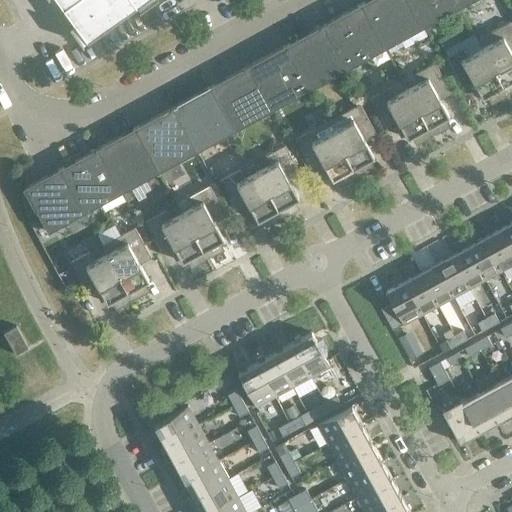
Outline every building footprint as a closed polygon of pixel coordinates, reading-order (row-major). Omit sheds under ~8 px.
[(133,7),(127,0),(70,0),(62,6),(75,23),(71,26),(70,24),(69,25),(83,43),(82,41),(86,38),(87,40),(133,7)] [(127,0),(133,7),(138,3),(140,7),(139,8),(139,9),(151,0),(127,0)] [(422,26),(407,0),(366,0),(361,3),(384,47),(422,26)] [(460,6),(456,0),(407,0),(422,26),(460,6)] [(384,47),(361,3),(323,24),(347,68),(384,47)] [(476,35),(476,36),(507,93),(511,90),(511,24),(510,21),(490,32),(494,40),(482,47),(476,35)] [(347,68),(323,24),(286,45),(309,88),(347,68)] [(507,93),(476,36),(475,36),(481,47),(469,54),(465,45),(445,56),(459,82),(471,76),(482,97),(487,94),(491,101),(507,93)] [(309,88),(286,45),(248,65),(272,109),(309,88)] [(401,76),(401,77),(432,134),(448,125),(444,118),(449,115),(437,94),(449,88),(435,62),(415,73),(419,81),(407,88),(401,76)] [(272,109),(248,65),(210,86),(234,129),(272,109)] [(432,134),(401,77),(400,77),(406,88),(394,95),(390,86),(370,97),(384,123),(395,117),(407,138),(412,135),(416,142),(432,134)] [(234,129),(210,86),(173,106),(197,150),(234,129)] [(360,103),(327,121),(357,175),(372,166),(368,159),(374,156),(362,135),(374,129),(360,103)] [(197,150),(173,106),(135,127),(159,170),(197,150)] [(357,175),(327,121),(295,138),(309,164),(320,158),(332,179),(337,176),(341,184),(357,175)] [(159,170),(135,127),(98,147),(122,191),(159,170)] [(251,159),(250,159),(282,216),(297,207),(293,200),(299,197),(287,176),(299,170),(284,144),(264,155),(269,163),(257,170),(251,159)] [(122,191),(98,147),(60,168),(84,211),(122,191)] [(282,216),(250,159),(256,170),(244,177),(240,168),(220,179),(234,205),(245,199),(257,220),(262,217),(266,225),(282,216)] [(84,211),(60,168),(24,188),(48,231),(84,211)] [(176,200),(175,200),(207,257),(222,249),(218,241),(224,238),(212,217),(223,211),(209,185),(189,196),(194,204),(182,211),(176,200)] [(207,257),(175,200),(181,211),(169,218),(164,210),(144,221),(159,246),(170,240),(182,261),(187,258),(191,266),(207,257)] [(511,221),(499,228),(511,252),(511,221)] [(102,244),(106,252),(132,298),(147,290),(143,282),(148,279),(137,258),(148,252),(134,226),(102,244)] [(511,263),(511,252),(499,228),(483,237),(501,270),(511,263)] [(501,270),(483,237),(467,246),(485,278),(501,270)] [(485,278),(467,246),(451,255),(469,287),(485,278)] [(116,307),(132,298),(106,252),(94,259),(89,251),(69,262),(83,287),(95,281),(107,302),(112,299),(116,307)] [(469,287),(451,255),(436,263),(453,296),(469,287)] [(453,296),(436,263),(420,272),(438,304),(453,296)] [(438,304),(420,272),(404,280),(422,313),(438,304)] [(422,313),(404,280),(385,291),(391,301),(381,307),(392,329),(403,323),(422,313)] [(494,312),(486,317),(490,326),(499,321),(494,312)] [(490,326),(486,317),(477,321),(482,330),(490,326)] [(511,332),(511,323),(511,321),(500,327),(505,336),(511,332)] [(3,332),(16,354),(28,347),(16,325),(3,332)] [(462,329),(454,334),(459,343),(467,338),(462,329)] [(311,331),(292,342),(311,376),(329,365),(311,331)] [(459,343),(454,334),(446,339),(450,347),(459,343)] [(491,344),(486,335),(475,341),(480,350),(491,344)] [(480,350),(475,341),(464,347),(469,356),(480,350)] [(311,376),(292,342),(274,351),(293,385),(311,376)] [(417,343),(405,349),(410,358),(422,352),(417,343)] [(293,385),(274,351),(256,361),(275,395),(293,385)] [(462,360),(457,351),(446,357),(451,366),(462,360)] [(444,369),(439,360),(428,366),(433,375),(444,369)] [(275,395),(256,361),(238,372),(256,405),(275,395)] [(449,378),(444,369),(433,375),(437,383),(438,384),(449,378)] [(511,373),(497,381),(511,408),(511,373)] [(511,412),(511,408),(497,381),(479,391),(496,422),(511,412)] [(242,400),(236,389),(227,394),(233,405),(242,400)] [(479,391),(463,400),(461,401),(478,431),(496,422),(479,391)] [(336,395),(324,401),(329,410),(340,404),(336,395)] [(459,442),(478,431),(461,401),(463,400),(461,398),(441,409),(459,442)] [(248,411),(242,400),(233,405),(239,416),(248,411)] [(329,410),(324,401),(313,407),(318,416),(329,410)] [(294,404),(284,410),(290,420),(300,414),(294,404)] [(154,424),(164,442),(198,424),(188,405),(154,424)] [(361,424),(351,405),(317,423),(328,442),(361,424)] [(290,420),(289,420),(294,429),(305,423),(300,414),(290,420)] [(294,429),(289,420),(277,426),(282,435),(294,429)] [(208,442),(198,424),(164,442),(174,460),(208,442)] [(371,442),(361,424),(328,442),(337,460),(371,442)] [(261,436),(255,425),(247,429),(253,441),(261,436)] [(268,447),(261,436),(253,441),(259,452),(268,447)] [(218,460),(208,442),(174,460),(184,478),(218,460)] [(381,459),(371,442),(337,460),(347,478),(381,459)] [(296,448),(289,452),(294,461),(300,457),(296,448)] [(288,449),(279,454),(285,465),(294,461),(289,452),(288,449)] [(391,477),(381,459),(347,478),(357,496),(391,477)] [(227,478),(218,460),(184,478),(194,496),(227,478)] [(281,471),(275,460),(266,465),(272,476),(281,471)] [(300,472),(294,461),(285,465),(291,477),(300,472)] [(287,482),(281,471),(272,476),(278,487),(287,482)] [(369,511),(400,495),(391,477),(357,496),(365,511),(369,511)] [(206,511),(237,495),(227,478),(194,496),(202,511),(206,511)] [(305,488),(299,492),(297,493),(303,504),(311,499),(305,488)] [(303,504),(297,493),(288,498),(294,509),(303,504)] [(246,511),(237,495),(206,511),(246,511)] [(409,511),(400,495),(369,511),(409,511)] [(314,511),(318,511),(311,499),(303,504),(306,511),(314,511)]
